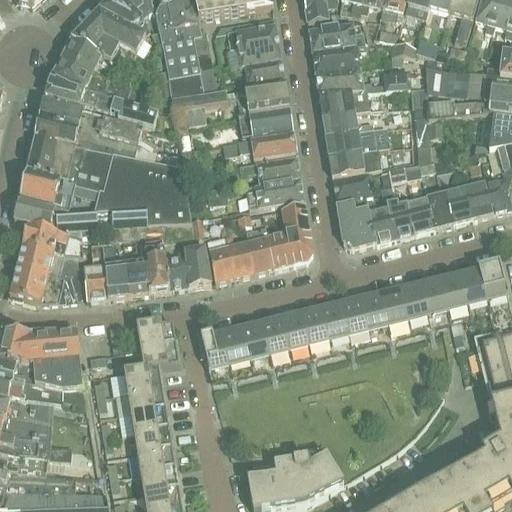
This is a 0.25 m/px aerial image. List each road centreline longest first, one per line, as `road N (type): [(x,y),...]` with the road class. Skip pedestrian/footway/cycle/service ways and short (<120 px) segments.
road 1 (residential): [(286,0),(334,281)]
road 2 (residential): [(221,511),(185,320)]
road 3 (unknown): [(511,398),(356,511)]
road 4 (residential): [(185,320),(0,319)]
road 5 (residential): [(334,281),(511,241)]
road 6 (residential): [(185,320),(334,281)]
road 7 (residential): [(0,186),(27,54)]
